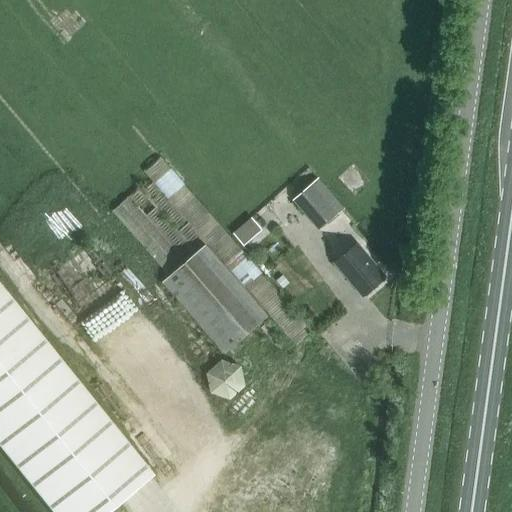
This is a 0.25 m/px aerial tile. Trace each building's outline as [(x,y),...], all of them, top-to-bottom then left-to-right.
[(170,277),(165,282),(227,353),(271,315),(296,345),(311,330),(160,157),(144,170),(150,178),(113,211),(170,277)] [(313,184),(295,200),(321,230),(339,215),(344,210),(318,180),(313,184)] [(359,245),(337,263),(365,296),(386,277),(359,245)] [(129,279),(113,292),(121,301),(137,288),(129,279)] [(0,281),(0,440),(57,511),(111,511),(157,476),(0,281)] [(326,379),(311,388),(331,418),(345,409),(326,379)]
